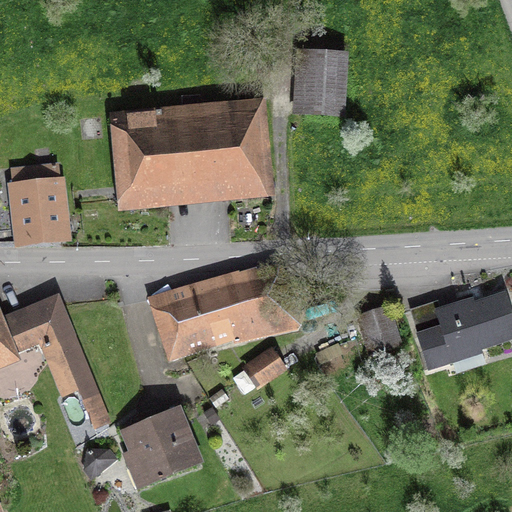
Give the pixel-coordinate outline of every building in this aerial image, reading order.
[(296,50),(291,115),(345,119),(349,54),(296,50)] [(274,198),(265,102),(207,107),(206,95),(183,97),(185,111),(134,116),(134,112),(107,115),(116,213),(274,198)] [(59,180),(58,166),(10,171),(12,185),(7,186),(14,250),(73,244),(66,179),(59,180)] [(234,347),(308,331),(294,263),(257,272),(256,269),(239,275),(239,272),(146,300),(168,365),(233,344),(234,347)] [(475,303),(474,299),(440,310),(437,302),(409,311),(428,372),(453,364),(456,376),(486,366),(481,352),(511,341),(511,312),(506,294),(475,303)] [(93,432),(112,425),(59,296),(18,313),(21,320),(8,325),(20,355),(40,346),(61,399),(77,393),(93,432)] [(387,310),(357,319),(369,355),(398,345),(387,310)] [(0,312),(0,371),(21,363),(0,312)] [(345,357),(339,344),(315,355),(322,368),(345,357)] [(288,370),(272,348),(242,369),(243,371),(232,379),(244,395),(255,388),(257,392),(288,370)] [(209,399),(216,409),(228,400),(221,390),(209,399)] [(205,466),(181,409),(121,434),(129,454),(124,456),(130,470),(121,474),(129,492),(137,488),(139,493),(205,466)] [(211,427),(220,421),(212,409),(203,414),(211,427)] [(118,461),(111,451),(87,450),(84,472),(91,481),(118,461)]
